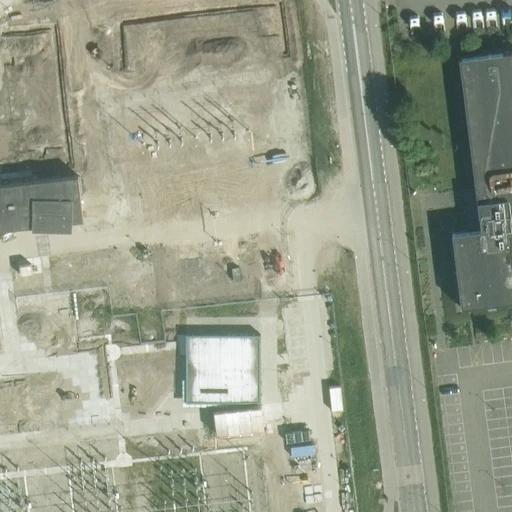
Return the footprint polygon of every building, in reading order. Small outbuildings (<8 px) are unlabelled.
[(270,13),(242,16),(254,119),(282,116),(270,13)] [(234,17),(112,32),(115,59),(237,45),(234,17)] [(43,27),(15,31),(29,153),(57,149),(43,27)] [(460,307),(511,300),(511,228),(508,200),(511,199),(511,50),(458,57),(477,202),(464,203),(467,231),(452,233),(460,307)] [(261,132),(243,132),(243,147),(261,147),(261,132)] [(235,189),(294,187),(294,154),(234,155),(235,189)] [(0,228),(83,219),(77,175),(0,183),(0,228)] [(260,334),(185,334),(185,402),(260,402),(260,334)] [(460,335),(453,340),(465,358),(472,353),(460,335)]
